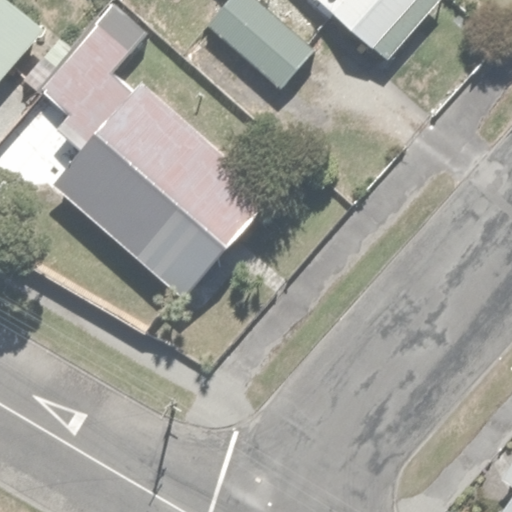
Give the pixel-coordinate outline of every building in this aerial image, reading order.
[(15,0),(0,0),(0,67),(42,26),(15,0)] [(271,0),(221,0),(208,16),(282,77),(316,37),(271,0)] [(405,0),(327,0),(369,39),(405,0)] [(274,187),(147,67),(54,165),(181,285),(274,187)] [(511,476),(502,489),(511,497),(511,476)]
